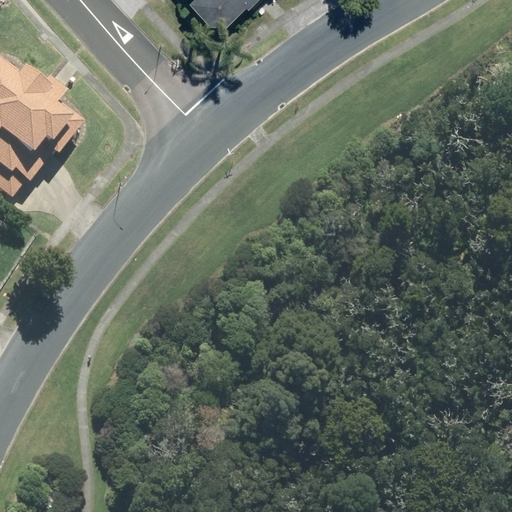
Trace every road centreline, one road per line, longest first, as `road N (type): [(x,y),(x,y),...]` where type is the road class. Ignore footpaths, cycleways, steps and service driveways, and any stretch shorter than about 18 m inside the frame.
road 1 (tertiary): [(0,410),(49,322),(202,135)]
road 2 (tertiary): [(202,135),(396,0)]
road 3 (residential): [(202,135),(77,0)]
